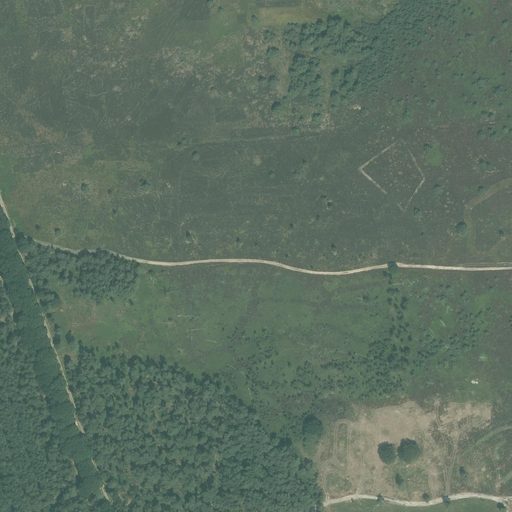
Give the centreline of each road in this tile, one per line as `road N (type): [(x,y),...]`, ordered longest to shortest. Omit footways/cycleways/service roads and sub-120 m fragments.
road 1 (track): [(100,478),(0,197)]
road 2 (track): [(507,511),(496,499),(464,494),(414,503),(343,498),(306,511)]
